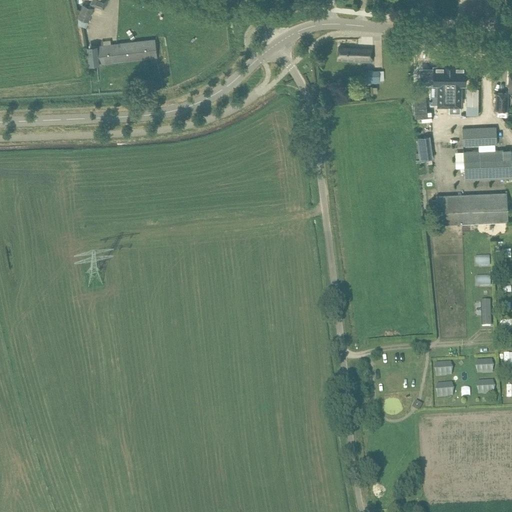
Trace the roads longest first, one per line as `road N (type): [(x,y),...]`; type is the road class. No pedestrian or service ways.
road 1 (unclassified): [(361,511),(313,115),(277,43)]
road 2 (unclassified): [(277,43),(232,83),(177,110),(0,122)]
road 3 (unclassified): [(511,37),(324,24),(277,43)]
